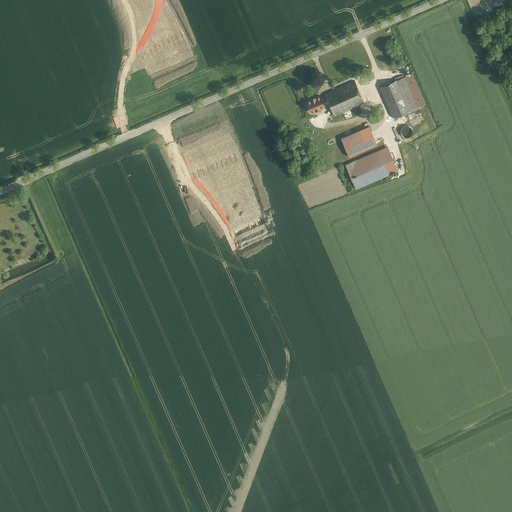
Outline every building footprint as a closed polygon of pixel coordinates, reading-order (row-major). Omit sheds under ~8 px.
[(412,73),(380,86),(394,117),(425,103),(412,73)] [(355,80),(325,93),(326,95),(328,100),(334,115),(365,101),(355,80)] [(325,105),(324,102),(322,97),(320,95),(305,102),(309,112),(325,105)] [(369,126),(340,138),(348,156),(377,144),(369,126)] [(401,127),(402,137),(411,136),(411,126),(401,127)] [(387,146),(345,165),(356,189),(398,171),(387,146)]
